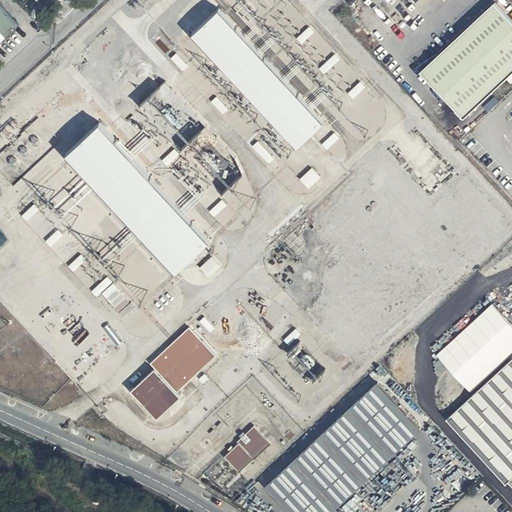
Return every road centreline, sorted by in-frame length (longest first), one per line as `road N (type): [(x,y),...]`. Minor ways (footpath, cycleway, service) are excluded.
road 1 (unclassified): [(53,434),(180,493)]
road 2 (unclassified): [(0,87),(96,0)]
